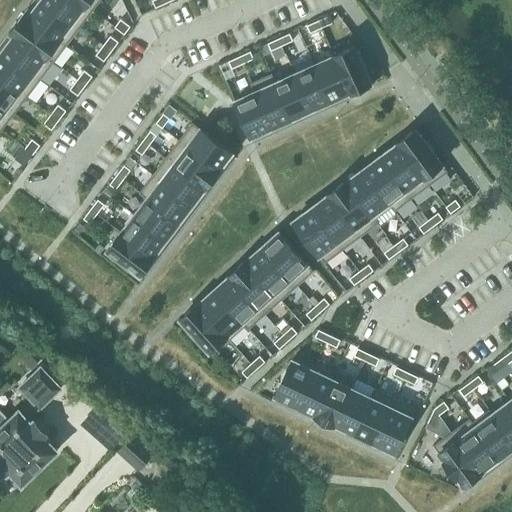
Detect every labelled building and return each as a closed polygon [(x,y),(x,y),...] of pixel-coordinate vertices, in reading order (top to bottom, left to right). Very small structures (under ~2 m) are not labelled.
[(67,44),(81,27),(45,0),(34,0),(26,11),(25,12),(67,44)] [(45,0),(81,27),(94,10),(80,0),(45,0)] [(100,0),(80,0),(94,10),(100,0)] [(54,61),(67,44),(25,12),(12,29),(54,61)] [(333,22),(330,15),(319,20),(322,27),(333,22)] [(115,26),(125,34),(131,26),(121,18),(115,26)] [(308,25),(311,32),(322,27),(319,20),(308,25)] [(0,45),(0,47),(41,79),(50,67),(54,61),(12,29),(12,30),(0,45)] [(291,33),(280,38),(283,45),(294,40),(291,33)] [(112,51),(119,41),(111,35),(104,45),(112,51)] [(283,45),(280,38),(269,43),(272,50),(283,45)] [(97,54),(105,60),(112,51),(104,45),(97,54)] [(367,67),(361,55),(360,56),(355,45),(335,55),(351,91),(371,82),(372,82),(366,68),(367,67)] [(41,79),(0,47),(0,74),(28,96),(41,79)] [(251,51),(240,56),(244,63),(255,58),(251,51)] [(335,55),(315,64),(332,100),(351,91),(335,55)] [(233,68),(244,63),(240,56),(229,61),(233,68)] [(301,70),(295,73),(312,109),(332,100),(315,64),(301,70)] [(86,85),(93,76),(85,69),(78,79),(86,85)] [(292,118),(312,109),(295,73),(277,81),(273,72),(272,73),(292,118)] [(292,118),(272,73),(252,82),(273,127),(292,118)] [(28,96),(0,74),(0,101),(15,113),(28,96)] [(78,79),(71,89),(78,95),(86,85),(78,79)] [(252,82),(251,82),(255,91),(236,100),(252,136),(253,136),(273,127),(252,82)] [(0,128),(2,130),(15,113),(0,101),(0,128)] [(59,104),(52,113),(60,120),(67,110),(59,104)] [(52,129),(60,120),(52,113),(44,123),(52,129)] [(163,127),(170,118),(164,113),(157,122),(163,127)] [(233,152),(193,122),(180,140),(219,170),(232,152),(233,152)] [(417,128),(399,142),(430,184),(448,171),(434,152),(435,151),(427,140),(426,141),(417,128)] [(150,144),(157,135),(151,130),(144,139),(150,144)] [(26,148),(34,154),(41,144),(33,138),(26,148)] [(144,139),(136,149),(143,154),(150,144),(144,139)] [(206,187),(219,170),(180,140),(167,157),(206,187)] [(413,197),(430,184),(399,142),(398,142),(398,143),(382,155),(413,197)] [(24,147),(15,158),(25,165),(34,154),(26,148),(24,147)] [(364,168),(396,210),(413,197),(382,155),(364,168)] [(153,174),(193,204),(206,187),(167,157),(153,174)] [(124,179),(131,169),(125,164),(118,174),(124,179)] [(379,222),(376,218),(392,207),(395,211),(396,210),(364,168),(348,180),(347,180),(378,223),(379,222)] [(118,174),(111,184),(117,188),(124,179),(118,174)] [(193,204),(153,174),(140,191),(180,221),(193,204)] [(378,223),(347,180),(329,193),(361,236),(378,223)] [(135,214),(167,238),(180,221),(140,191),(140,192),(147,198),(135,214)] [(329,194),(312,206),(344,249),(361,236),(329,193),(328,194),(329,194)] [(105,204),(99,199),(92,208),(98,213),(105,204)] [(456,199),(446,206),(451,212),(461,205),(456,199)] [(325,262),(344,249),(312,206),(294,220),(325,262)] [(98,213),(92,208),(84,218),(91,223),(98,213)] [(444,218),(439,212),(429,219),(434,225),(444,218)] [(154,256),(167,238),(135,214),(122,231),(154,256)] [(434,225),(429,219),(419,226),(424,232),(434,225)] [(116,257),(127,265),(128,264),(140,274),(141,273),(154,256),(122,231),(108,249),(117,256),(116,257)] [(315,270),(279,231),(263,246),(298,285),(315,270)] [(404,237),(394,244),(399,251),(409,244),(404,237)] [(390,258),(399,251),(394,244),(385,252),(390,258)] [(247,259),(246,260),(282,299),(298,285),(263,246),(247,259)] [(265,314),(282,299),(246,260),(230,274),(265,314)] [(360,270),(364,277),(374,269),(369,263),(360,270)] [(350,277),(355,284),(364,277),(360,270),(350,277)] [(214,289),(249,328),(265,314),(230,274),(229,275),(230,275),(214,289)] [(230,339),(245,325),(249,329),(249,328),(214,289),(199,303),(199,302),(198,303),(230,339)] [(316,305),(321,311),(330,303),(325,297),(316,305)] [(201,340),(213,354),(230,339),(198,303),(181,318),(192,330),(191,331),(200,341),(201,340)] [(321,311),(316,305),(307,313),(312,319),(321,311)] [(284,334),(289,340),(298,332),(292,326),(284,334)] [(319,329),(316,336),(327,341),(330,334),(319,329)] [(289,340),(284,334),(275,342),(280,348),(289,340)] [(327,341),(337,346),(341,339),(330,334),(327,341)] [(358,347),(355,354),(366,360),(369,352),(358,347)] [(377,365),(380,358),(369,352),(366,360),(377,365)] [(260,355),(251,363),(257,369),(266,360),(260,355)] [(509,362),(504,356),(495,363),(499,370),(509,362)] [(277,395),(296,405),(316,364),(315,364),(313,368),(293,359),(287,371),(286,370),(281,382),(282,383),(276,395),(277,395)] [(242,371),(248,377),(257,369),(251,363),(242,371)] [(296,405),(316,414),(335,373),(316,364),(296,405)] [(0,473),(4,477),(11,470),(23,483),(59,449),(46,436),(49,434),(35,419),(32,422),(28,417),(40,406),(41,407),(62,387),(42,366),(21,386),(33,399),(21,410),(20,409),(10,419),(0,408),(0,473)] [(394,373),(405,378),(408,371),(397,366),(394,373)] [(419,376),(408,371),(405,378),(416,383),(419,376)] [(336,374),(335,373),(316,414),(335,423),(353,387),(334,378),(336,374)] [(474,388),(484,381),(479,375),(469,382),(474,388)] [(469,382),(460,389),(465,395),(474,388),(469,382)] [(375,387),(371,396),(353,387),(335,423),(355,433),(376,388),(375,387)] [(376,388),(355,433),(374,442),(396,397),(376,388)] [(394,451),(395,452),(400,440),(402,440),(407,428),(406,427),(416,407),(396,397),(374,442),(394,451)] [(445,400),(435,408),(440,414),(449,407),(445,400)] [(511,402),(510,400),(493,412),(490,408),(489,409),(511,439),(511,402)] [(440,415),(440,414),(435,408),(428,422),(435,425),(440,415)] [(473,421),(470,417),(469,418),(499,458),(511,448),(511,439),(489,409),(473,421)] [(499,458),(469,418),(452,431),(482,471),(499,458)] [(445,459),(444,459),(458,478),(459,477),(464,484),(482,471),(452,431),(434,444),(445,459)] [(134,432),(118,450),(139,469),(155,451),(134,432)]
